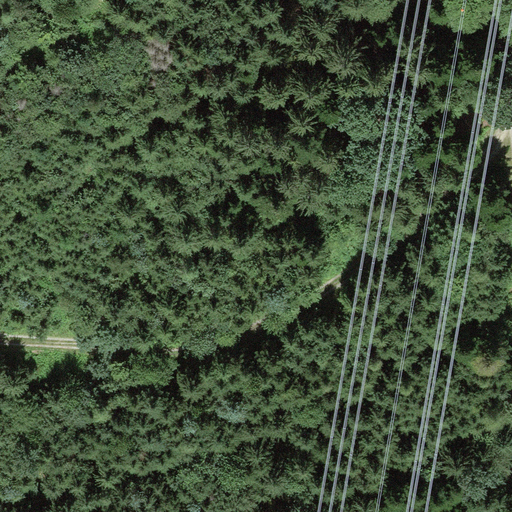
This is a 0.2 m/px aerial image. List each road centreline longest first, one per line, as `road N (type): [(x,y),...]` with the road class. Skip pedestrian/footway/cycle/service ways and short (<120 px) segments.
road 1 (track): [(0,341),(175,347),(233,336),(309,303),(454,192),(489,150),(509,104)]
road 2 (track): [(511,126),(489,0)]
